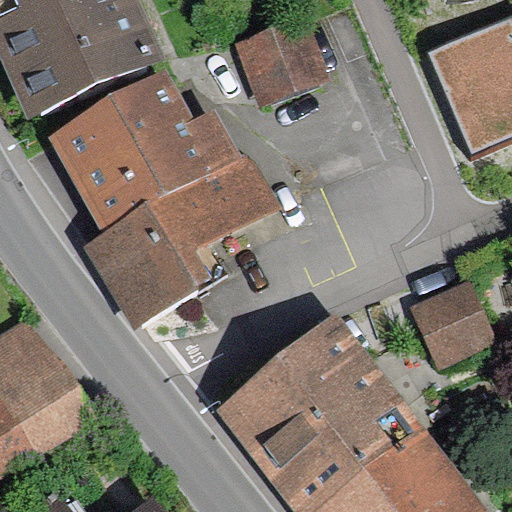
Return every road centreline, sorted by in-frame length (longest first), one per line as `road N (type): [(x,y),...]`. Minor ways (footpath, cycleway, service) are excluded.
road 1 (residential): [(152,396),(278,316),(511,215)]
road 2 (tertiary): [(0,201),(71,303),(152,396)]
road 3 (tertiary): [(152,396),(240,511)]
